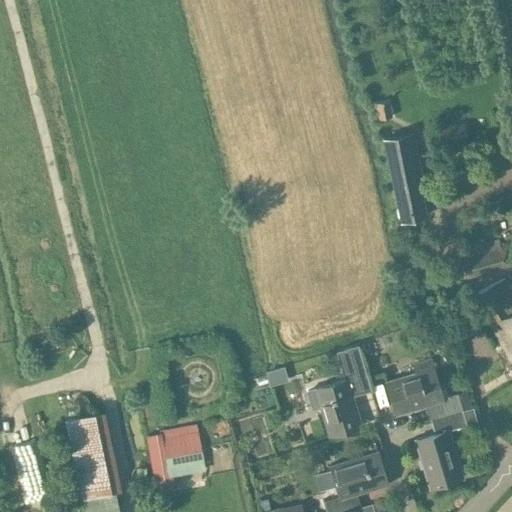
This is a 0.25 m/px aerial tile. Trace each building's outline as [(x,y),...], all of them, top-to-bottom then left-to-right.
[(388,100),(375,103),(378,119),(391,116),(388,100)] [(465,122),(441,126),(445,144),(468,139),(465,122)] [(424,182),(413,131),(382,138),(400,222),(427,216),(421,183),(424,182)] [(505,213),(501,199),(487,203),(491,216),(505,213)] [(501,248),(499,240),(458,251),(460,259),(456,260),(461,279),(511,265),(507,247),(501,248)] [(511,286),(505,277),(472,295),(511,363),(511,286)] [(343,377),(305,389),(311,408),(321,405),(329,432),(361,422),(347,376),(365,371),(358,344),(335,350),(343,377)] [(415,371),(385,380),(395,414),(425,405),(430,419),(462,409),(457,392),(443,396),(432,358),(413,364),(415,371)] [(467,389),(457,392),(462,409),(472,406),(467,389)] [(473,406),(462,409),(466,425),(478,422),(473,406)] [(434,434),(416,439),(430,486),(461,477),(457,462),(447,431),(466,425),(462,409),(430,419),(434,434)] [(204,469),(196,423),(160,430),(168,475),(204,469)] [(338,496),(324,500),(326,510),(326,511),(338,511),(360,505),(357,494),(359,493),(388,484),(377,449),(328,465),(329,469),(335,487),(338,496)] [(60,473),(55,454),(42,457),(47,477),(60,473)] [(76,483),(71,462),(61,464),(66,485),(76,483)] [(82,511),(118,511),(114,491),(81,497),(80,498),(82,511)]
